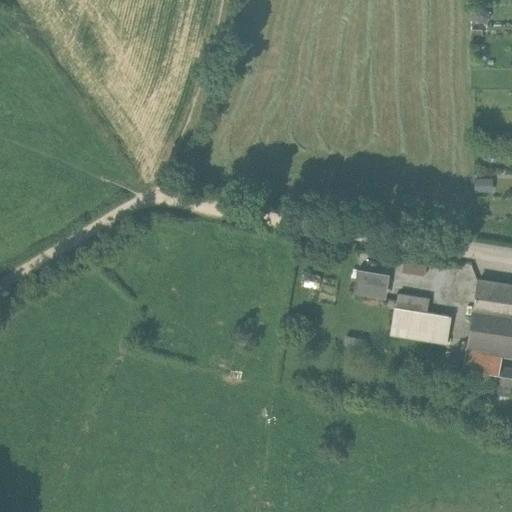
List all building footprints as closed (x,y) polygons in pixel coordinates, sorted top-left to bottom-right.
[(492,180),(474,181),(474,194),(492,194),(492,180)] [(425,267),(404,264),(402,274),(424,278),(425,267)] [(388,276),(357,270),(353,294),(384,299),(388,276)] [(320,277),(305,274),(303,286),(318,289),(320,277)] [(511,353),(511,287),(477,282),(463,368),(499,375),(501,366),(503,352),(511,353)] [(428,297),(398,292),(391,334),(447,343),(451,317),(426,313),(428,297)] [(359,337),(345,334),(343,343),(357,346),(359,337)] [(511,368),(501,366),(499,375),(511,377),(511,368)] [(509,396),(511,379),(498,377),(495,393),(509,396)]
